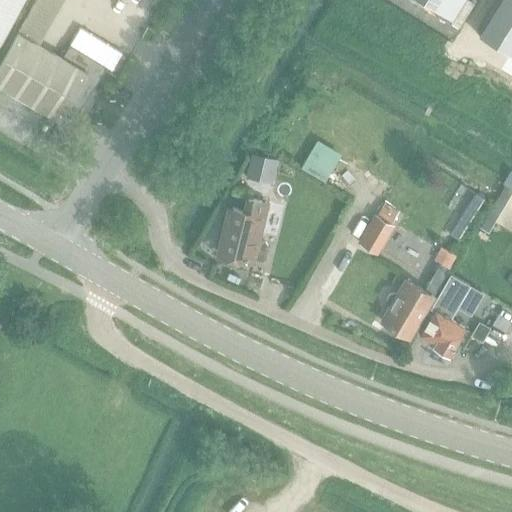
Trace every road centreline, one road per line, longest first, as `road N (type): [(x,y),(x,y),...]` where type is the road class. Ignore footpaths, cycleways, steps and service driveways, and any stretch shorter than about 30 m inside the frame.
road 1 (unclassified): [(433,511),(112,342),(98,311),(120,286)]
road 2 (unclassified): [(511,455),(320,389),(120,286)]
road 3 (residential): [(102,171),(138,195),(166,259),(182,275),(394,365)]
road 4 (unclassified): [(102,171),(211,0)]
